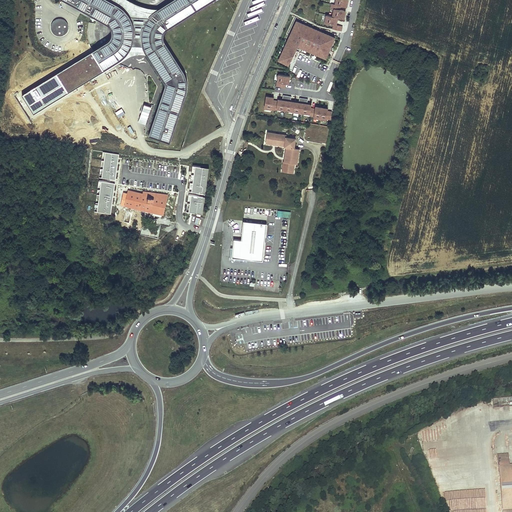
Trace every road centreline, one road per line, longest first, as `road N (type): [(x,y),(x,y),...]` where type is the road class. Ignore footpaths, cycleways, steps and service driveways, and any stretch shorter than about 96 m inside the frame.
road 1 (trunk): [(511,321),(308,396),(217,448),(130,511)]
road 2 (trunk): [(151,511),(312,407),(511,334)]
road 3 (trunk): [(511,308),(438,324),(273,383),(221,377),(202,354)]
road 4 (unclassified): [(511,357),(324,425),(263,475),(234,511)]
road 5 (unclassified): [(231,324),(511,286)]
road 6 (secondary): [(203,243),(241,116),(289,0)]
road 7 (trunk): [(147,377),(160,400),(157,443),(116,511)]
road 8 (secondary): [(0,402),(95,372),(141,372)]
road 9 (secondary): [(132,341),(108,359),(0,394)]
